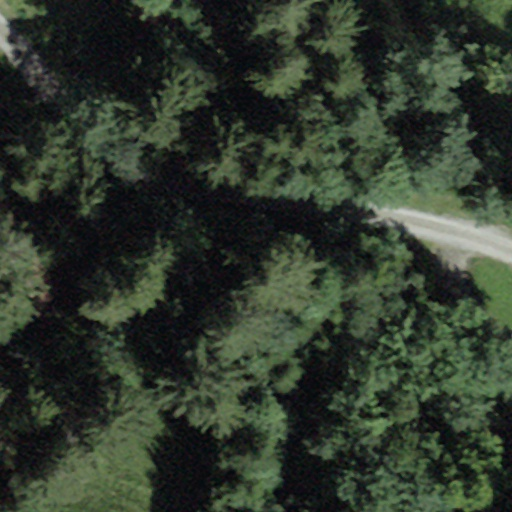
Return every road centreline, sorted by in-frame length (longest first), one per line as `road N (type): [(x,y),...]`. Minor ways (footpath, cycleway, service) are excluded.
road 1 (track): [(511,247),(413,204),(250,198),(138,172),(0,35)]
road 2 (track): [(413,204),(511,361)]
